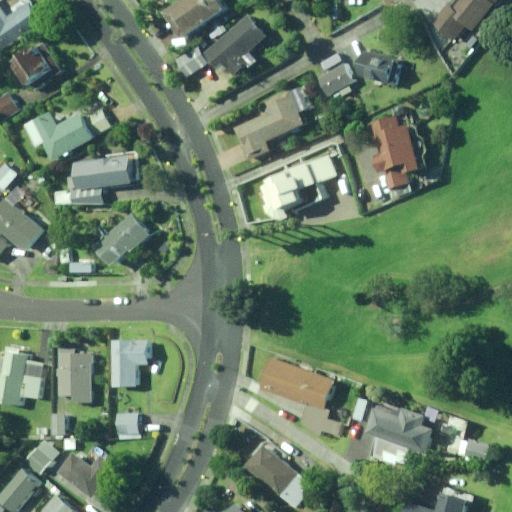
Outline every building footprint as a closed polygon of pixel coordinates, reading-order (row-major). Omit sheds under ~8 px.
[(189,0),(170,14),(185,36),(188,40),(209,25),(230,10),(222,0),(189,0)] [(456,3),(439,22),(462,41),(475,25),(483,32),(509,0),(469,0),(462,8),(456,3)] [(9,16),(0,3),(0,50),(43,21),(30,1),(9,16)] [(248,57),(272,36),(253,15),(214,49),(208,54),(215,62),(221,69),(227,64),(239,76),(254,63),(248,57)] [(226,17),(210,27),(214,32),(229,22),(226,17)] [(51,79),(60,73),(65,70),(46,40),(16,60),(17,61),(14,63),(19,71),(22,69),(31,82),(32,82),(37,88),(51,79)] [(191,78),(212,64),(200,47),(179,61),(191,78)] [(403,60),(400,59),(371,52),(365,77),(372,79),(375,79),(379,80),(400,85),(406,60),(403,60)] [(355,79),(354,76),(347,64),(338,69),(323,77),(321,78),(332,96),(357,82),(355,79)] [(253,161),(274,151),(270,142),(309,125),(294,91),(292,92),(269,102),(273,113),(268,115),(256,120),(247,124),(238,129),(251,156),(253,161)] [(0,111),(5,120),(22,110),(11,92),(0,98),(0,111)] [(96,133),(112,125),(102,108),(86,117),(83,112),(61,124),(54,110),(28,124),(30,126),(34,135),(40,145),(47,141),(57,159),(98,137),(96,133)] [(426,169),(414,126),(406,129),(402,118),(397,119),(377,125),(381,137),(376,139),(381,157),(380,157),(386,175),(387,175),(391,190),(413,184),(411,175),(415,174),(427,171),(426,169)] [(320,138),(335,131),(333,126),(318,132),(320,138)] [(76,202),(108,202),(106,185),(137,181),(137,179),(134,154),(79,161),(79,164),(80,175),(82,186),(82,188),(75,189),(76,202)] [(337,176),(328,157),(328,155),(276,180),(277,182),(265,188),(269,196),(267,197),(268,199),(270,205),(267,207),(270,213),(277,219),(286,220),(291,217),(289,212),(308,203),(304,193),(309,190),(309,189),(337,176)] [(72,167),(78,164),(73,157),(68,161),(72,167)] [(0,169),(0,183),(7,188),(19,173),(5,162),(0,169)] [(75,187),(82,186),(80,175),(73,176),(75,187)] [(35,183),(40,190),(45,187),(41,180),(35,183)] [(32,216),(28,213),(7,196),(0,204),(0,229),(3,233),(5,231),(6,232),(28,250),(30,247),(46,228),(37,221),(32,216)] [(155,233),(150,227),(137,212),(112,234),(100,244),(117,264),(119,262),(134,249),(135,250),(137,249),(155,233)] [(0,254),(9,244),(2,238),(0,235),(0,254)] [(147,363),(151,363),(154,363),(154,338),(117,339),(117,386),(124,386),(134,385),(142,385),(141,363),(147,363)] [(23,352),(23,349),(24,347),(10,345),(1,401),(24,404),(27,382),(31,382),(29,395),(41,397),(45,377),(28,375),(32,354),(23,352)] [(95,353),(89,353),(78,353),(79,348),(71,348),(63,348),(63,369),(61,368),(61,375),(63,375),(63,394),(79,394),(79,402),(96,402),(95,362),(98,362),(98,354),(95,354),(95,353)] [(312,369),(297,364),(274,356),(264,386),(264,388),(310,404),(304,420),(303,422),(323,435),(325,429),(341,435),(345,423),(332,418),(331,418),(334,411),(334,410),(329,408),(339,379),(312,369)] [(410,407),(409,408),(406,416),(379,406),(370,432),(382,436),(375,455),(399,464),(401,459),(410,463),(415,449),(431,454),(434,447),(441,428),(430,424),(433,415),(431,414),(410,407)] [(122,433),(143,433),(142,412),(122,413),(122,433)] [(59,434),(63,434),(69,434),(69,413),(68,413),(65,413),(63,413),(60,413),(56,414),(56,434),(59,434)] [(68,439),(68,448),(78,448),(78,438),(71,439),(68,439)] [(471,455),(470,459),(476,461),(477,457),(491,461),(496,444),(476,438),(474,443),(470,455),(471,455)] [(121,466),(105,454),(86,440),(75,455),(62,472),(97,498),(103,490),(121,466)] [(317,486),(289,461),(269,443),(250,465),(298,507),(317,486)] [(56,460),(42,448),(41,447),(30,460),(45,473),(46,472),(56,460)] [(43,483),(44,481),(28,467),(25,470),(18,478),(2,498),(15,510),(18,511),(20,510),(34,493),(43,483)] [(57,491),(59,493),(60,494),(63,491),(58,485),(54,489),(57,491)] [(469,511),(472,505),(474,499),(448,491),(441,511),(411,501),(407,511),(469,511)] [(82,511),(62,494),(51,507),(46,511),(82,511)] [(0,511),(7,511),(10,509),(0,500),(0,511)] [(252,511),(244,505),(242,503),(234,511),(252,511)]
